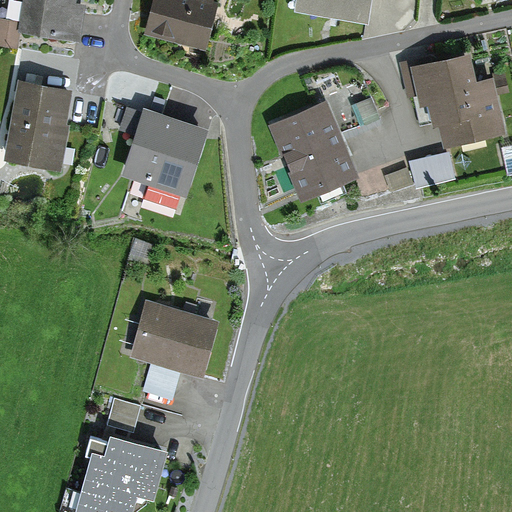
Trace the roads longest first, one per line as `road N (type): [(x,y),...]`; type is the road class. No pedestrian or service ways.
road 1 (residential): [(238,111),(257,80),(294,62),(511,21)]
road 2 (tertiary): [(281,278),(303,256),(347,235),(511,198)]
road 3 (tertiary): [(200,511),(250,346),(281,278)]
road 4 (residential): [(238,111),(126,62),(122,0)]
road 5 (residential): [(281,278),(251,236),(238,111)]
